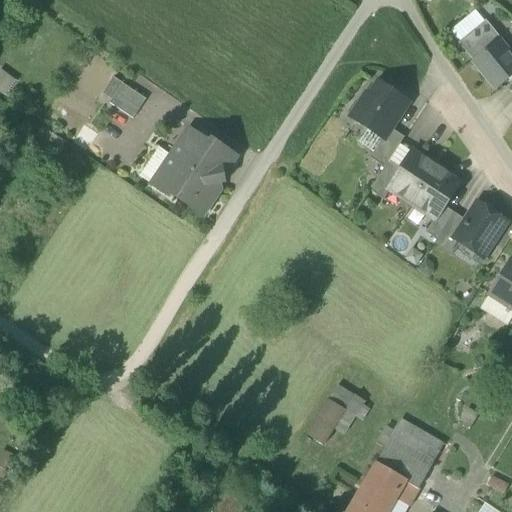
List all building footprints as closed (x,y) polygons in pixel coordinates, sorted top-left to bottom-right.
[(451,31),(460,44),(485,24),(475,12),(451,31)] [(460,44),(474,62),(500,41),(486,24),(485,24),(460,44)] [(511,57),(511,55),(500,41),(474,62),(473,63),(496,92),(511,79),(511,59),(511,58),(511,57)] [(1,69),(0,70),(0,91),(5,95),(16,81),(1,69)] [(382,140),(384,141),(391,130),(408,104),(378,84),(371,94),(366,95),(350,118),(382,140)] [(123,85),(116,95),(140,110),(146,100),(123,85)] [(133,120),(140,110),(116,95),(110,105),(133,120)] [(172,196),(202,217),(220,191),(220,190),(219,185),(225,184),(223,171),(228,170),(237,157),(212,141),(210,144),(189,130),(171,156),(172,157),(159,176),(164,180),(157,190),(170,199),(172,196)] [(370,159),(384,169),(389,162),(399,146),(404,139),(391,130),(384,141),(382,140),(370,159)] [(399,146),(389,162),(400,170),(411,154),(399,146)] [(390,191),(412,206),(437,167),(432,164),(430,166),(422,161),(411,154),(400,170),(387,190),(390,191)] [(423,158),(422,161),(430,166),(432,164),(423,158)] [(387,190),(400,170),(389,162),(384,169),(369,192),(383,201),(390,191),(387,190)] [(442,171),(437,167),(412,206),(434,220),(435,221),(444,208),(459,185),(447,178),(441,173),(442,171)] [(152,186),(157,190),(164,180),(159,176),(152,186)] [(457,242),(482,259),(506,223),(477,204),(465,222),(454,240),(457,242)] [(425,234),(436,241),(454,214),(444,208),(435,221),(434,220),(425,234)] [(465,222),(454,214),(436,241),(434,244),(449,254),(457,242),(454,240),(465,222)] [(511,261),(489,296),(511,310),(511,261)] [(508,324),(511,318),(511,310),(489,296),(482,308),(482,311),(505,325),(508,324)] [(306,436),(323,446),(344,412),(327,402),(306,436)] [(404,482),(418,490),(443,445),(402,421),(395,434),(385,450),(376,466),(377,466),(404,482)] [(375,445),(385,450),(395,434),(385,428),(375,445)] [(0,454),(0,472),(8,477),(15,462),(0,454)] [(386,511),(395,497),(404,482),(377,466),(348,511),(386,511)] [(487,487),(503,495),(508,486),(492,478),(487,487)] [(395,497),(409,505),(418,490),(404,482),(395,497)]
